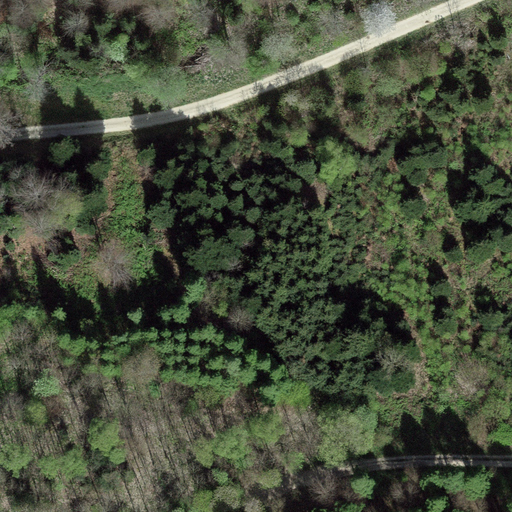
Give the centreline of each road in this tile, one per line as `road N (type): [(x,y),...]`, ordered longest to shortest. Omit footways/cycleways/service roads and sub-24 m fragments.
road 1 (track): [(463,0),(276,80),(211,99),(0,134)]
road 2 (track): [(511,461),(316,471),(222,511)]
